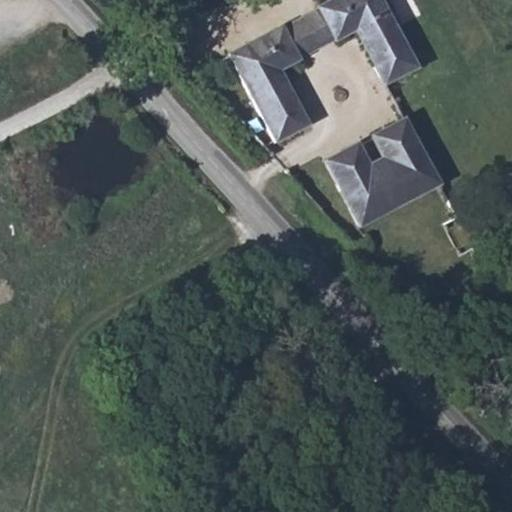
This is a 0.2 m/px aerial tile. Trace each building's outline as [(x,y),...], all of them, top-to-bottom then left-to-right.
[(386,0),(328,0),(233,47),(276,130),(291,123),(298,134),(312,125),(285,63),(360,29),(383,72),(418,53),(386,0)] [(403,110),(330,146),(355,210),(437,175),(403,110)] [(467,232),(452,203),(435,209),(450,248),(470,243),(467,232)] [(375,218),(353,227),(366,245),(383,237),(375,218)] [(397,256),(380,266),(395,287),(411,277),(397,256)]
